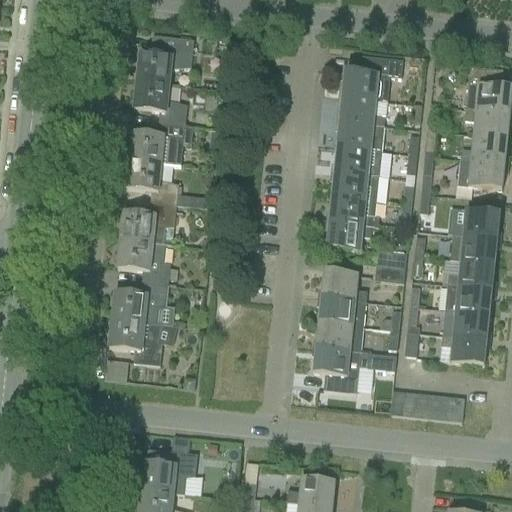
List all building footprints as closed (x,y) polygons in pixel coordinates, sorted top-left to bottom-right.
[(139,59),(136,86),(168,90),(169,75),(190,73),(193,45),(181,44),(153,41),(152,54),(156,54),(155,59),(155,60),(151,60),(139,59)] [(400,84),(402,66),(360,61),(358,78),(344,77),(341,102),(387,107),(388,93),(387,93),(389,83),(400,84)] [(509,120),(511,94),(500,93),(502,75),(469,72),(467,92),(465,115),(509,120)] [(136,86),(133,114),(159,117),(158,129),(184,132),(185,120),(186,110),(166,105),(168,90),(136,86)] [(383,132),(387,107),(341,102),(339,127),(383,132)] [(419,131),(421,111),(412,110),(410,130),(419,131)] [(506,145),(509,120),(465,115),(464,126),(473,127),(472,141),(506,145)] [(436,138),(438,119),(429,118),(427,137),(436,138)] [(381,157),(382,143),(383,132),(339,127),(336,153),(381,157)] [(131,138),(128,166),(160,169),(172,171),(179,171),(179,170),(177,154),(181,154),(182,150),(190,149),(192,133),(184,132),(158,129),(156,141),(131,138)] [(434,157),(436,138),(427,137),(425,157),(434,157)] [(416,161),(418,142),(409,141),(407,160),(416,161)] [(503,170),(506,145),(472,141),(471,156),(461,155),(460,166),(503,170)] [(218,159),(219,149),(209,148),(208,158),(218,159)] [(378,182),(379,172),(381,157),(336,153),(334,178),(378,182)] [(414,181),(416,161),(407,160),(405,180),(414,181)] [(128,166),(125,194),(151,197),(149,208),(176,211),(177,205),(177,201),(178,190),(158,185),(160,169),(128,166)] [(501,196),(503,170),(460,166),(457,191),(481,194),(501,196)] [(375,207),(378,182),(334,178),(331,203),(375,207)] [(429,200),(431,181),(422,180),(420,199),(429,200)] [(411,211),(413,192),(404,191),(402,210),(411,211)] [(427,220),(429,200),(420,199),(418,219),(427,220)] [(177,205),(176,211),(178,211),(187,212),(188,202),(177,201),(177,205)] [(377,233),(378,223),(374,222),(375,207),(331,203),(328,228),(377,233)] [(122,218),(119,246),(153,249),(165,250),(172,251),(172,250),(174,233),(176,211),(149,208),(148,220),(122,218)] [(409,231),(411,211),(402,210),(400,230),(409,231)] [(496,245),(498,220),(464,216),(463,231),(453,230),(452,241),(496,245)] [(377,234),(377,233),(328,228),(326,254),(361,257),(362,243),(372,244),(373,233),(377,234)] [(493,270),(496,245),(452,241),(449,266),(459,266),(493,270)] [(423,263),(425,244),(416,243),(414,262),(423,263)] [(170,274),(170,270),(163,268),(165,250),(119,246),(117,273),(142,276),(141,288),(168,291),(168,285),(170,274)] [(404,274),(406,259),(377,256),(376,271),(404,274)] [(421,282),(423,263),(414,262),(412,281),(421,282)] [(491,295),(493,270),(459,266),(457,281),(448,280),(447,291),(491,295)] [(403,289),(404,274),(376,271),(374,286),(403,289)] [(170,274),(168,285),(176,286),(177,274),(170,274)] [(365,308),(367,297),(356,296),(358,281),(343,279),(323,277),(321,303),(365,308)] [(111,325),(153,330),(155,330),(157,313),(166,312),(168,291),(141,288),(140,296),(140,300),(114,297),(111,325)] [(488,320),(491,295),(447,291),(444,316),(488,320)] [(417,313),(419,293),(410,292),(408,312),(417,313)] [(363,333),(365,308),(321,303),(318,328),(363,333)] [(417,338),(418,332),(415,332),(417,313),(408,312),(406,337),(417,338)] [(399,336),(400,317),(391,316),(389,336),(399,336)] [(485,345),(488,320),(444,316),(442,341),(485,345)] [(155,347),(160,330),(155,330),(153,330),(111,325),(108,353),(134,356),(133,369),(159,371),(161,352),(162,349),(155,347)] [(317,344),(316,353),(349,357),(360,358),(360,355),(363,333),(318,328),(317,344)] [(397,356),(399,336),(389,336),(387,355),(397,356)] [(415,363),(417,338),(406,337),(403,361),(415,363)] [(483,371),(485,345),(442,341),(440,352),(441,352),(439,367),(448,368),(463,369),(483,371)] [(315,362),(313,379),(324,380),(322,396),(344,398),(356,399),(356,397),(359,373),(366,373),(367,362),(367,359),(360,358),(349,357),(316,353),(315,362)] [(367,362),(366,373),(373,374),(394,377),(396,362),(370,359),(367,359),(367,362)] [(184,387),(183,393),(194,394),(195,383),(188,383),(184,387)] [(401,421),(404,397),(392,396),(389,420),(401,421)] [(413,423),(416,399),(404,397),(401,421),(413,423)] [(425,424),(428,400),(416,399),(413,423),(425,424)] [(437,425),(440,401),(428,400),(425,424),(437,425)] [(449,426),(452,402),(440,401),(437,425),(449,426)] [(461,427),(464,404),(452,402),(449,426),(461,427)] [(194,480),(196,460),(182,458),(170,456),(169,470),(157,469),(143,468),(140,495),(174,499),(184,500),(186,483),(194,482),(194,480)] [(329,511),(331,511),(334,487),(301,483),(299,497),(286,496),(285,508),(298,509),(329,511)] [(254,504),(256,490),(243,489),(242,503),(254,504)] [(224,491),(223,505),(233,505),(234,492),(224,491)] [(172,511),(174,499),(140,495),(138,511),(172,511)] [(253,511),(254,504),(242,503),(241,511),(253,511)]
